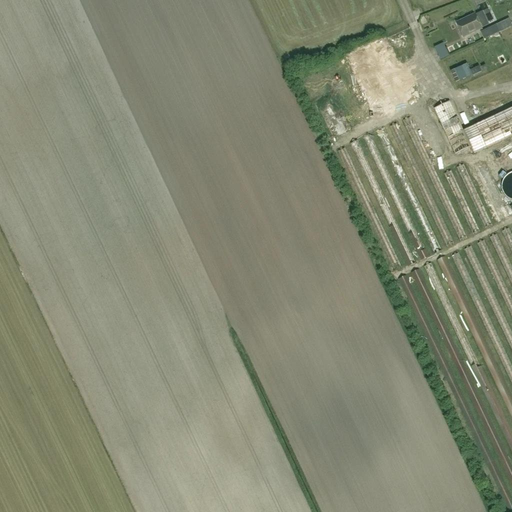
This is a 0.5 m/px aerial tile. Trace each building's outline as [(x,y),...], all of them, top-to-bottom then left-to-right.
[(482,28),(475,14),(457,23),(463,37),(482,28)] [(484,39),(499,33),(496,25),(481,32),(484,39)] [(347,56),(376,116),(414,99),(386,38),(347,56)] [(511,136),(511,108),(464,131),(450,101),(434,109),(455,155),(471,147),(474,154),(511,136)] [(367,137),(392,194),(399,191),(374,134),(367,137)] [(511,172),(510,173),(506,175),(503,179),(502,184),(502,189),(503,193),(506,197),(510,200),(511,199),(511,172)] [(394,195),(397,202),(404,200),(400,192),(394,195)] [(398,203),(401,212),(408,209),(404,201),(398,203)] [(406,222),(413,220),(409,210),(402,212),(406,222)] [(424,261),(430,259),(426,245),(420,246),(424,261)]
